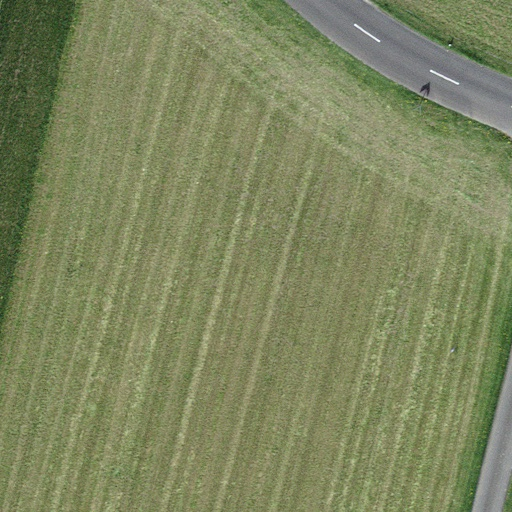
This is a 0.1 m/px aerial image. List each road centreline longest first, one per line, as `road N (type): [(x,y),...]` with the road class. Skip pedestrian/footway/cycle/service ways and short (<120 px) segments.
road 1 (tertiary): [(322,0),(398,53),(511,105)]
road 2 (track): [(483,511),(511,394)]
